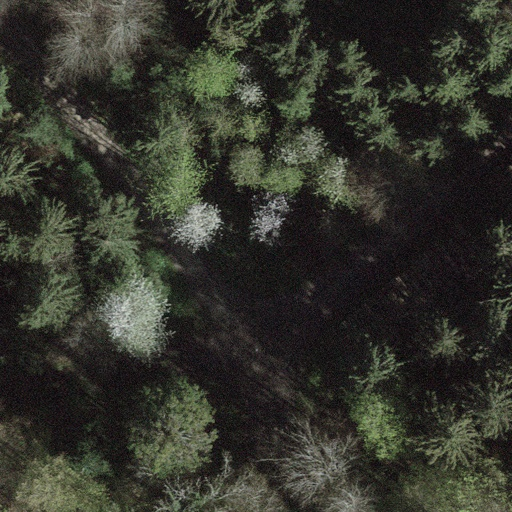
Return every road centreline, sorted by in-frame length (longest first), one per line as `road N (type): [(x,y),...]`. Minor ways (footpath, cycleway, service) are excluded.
road 1 (track): [(253,349),(0,32)]
road 2 (track): [(253,349),(511,129)]
road 3 (track): [(0,396),(253,349)]
road 4 (track): [(253,349),(305,511)]
